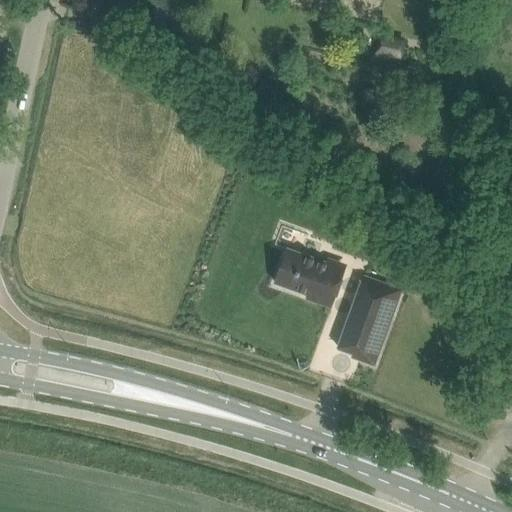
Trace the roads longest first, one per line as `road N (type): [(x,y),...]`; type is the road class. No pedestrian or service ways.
road 1 (secondary): [(486,511),(290,434),(0,365)]
road 2 (tertiary): [(0,195),(41,0)]
